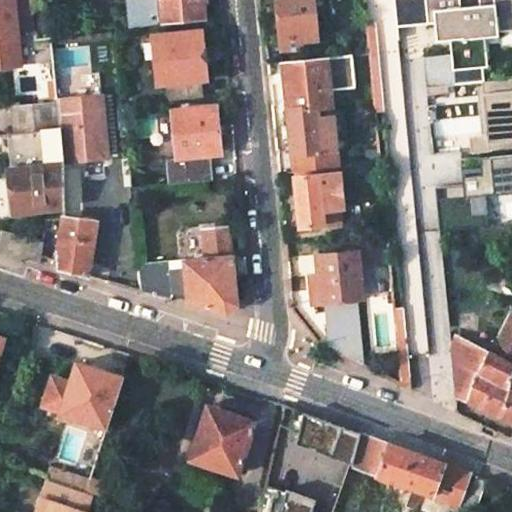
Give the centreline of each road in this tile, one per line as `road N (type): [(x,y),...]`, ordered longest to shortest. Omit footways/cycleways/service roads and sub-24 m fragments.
road 1 (track): [(419,426),(384,0)]
road 2 (residential): [(274,368),(236,0)]
road 3 (residential): [(274,368),(0,279)]
road 4 (residential): [(511,459),(274,368)]
